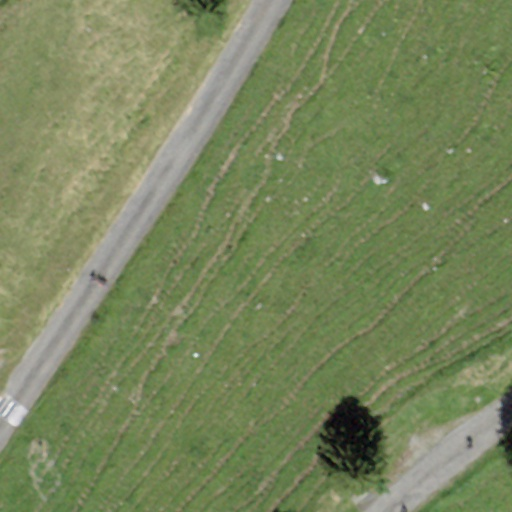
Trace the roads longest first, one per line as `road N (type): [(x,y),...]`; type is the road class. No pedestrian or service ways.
road 1 (unclassified): [(0,422),(267,0)]
road 2 (unclassified): [(391,511),(511,412)]
